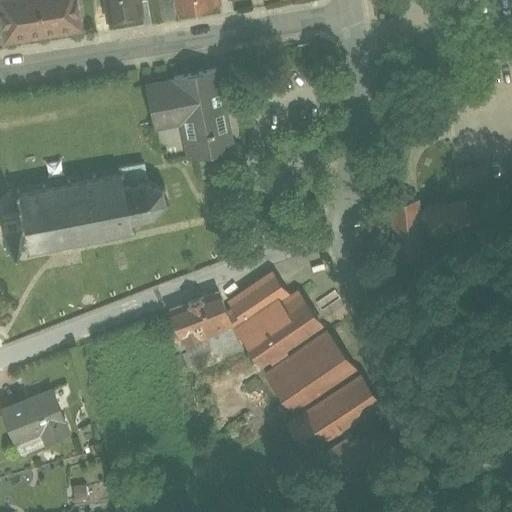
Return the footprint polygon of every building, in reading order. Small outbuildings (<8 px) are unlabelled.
[(0,0),(0,35),(76,24),(72,0),(0,0)] [(99,0),(103,20),(140,14),(137,0),(99,0)] [(169,0),(171,12),(217,5),(216,0),(169,0)] [(232,153),(214,65),(141,80),(156,151),(161,150),(163,162),(184,157),(185,162),(232,153)] [(4,236),(24,232),(29,255),(33,254),(32,249),(52,246),(53,251),(58,250),(57,245),(78,241),(79,246),(83,246),(82,240),(103,237),(104,242),(108,241),(108,236),(129,232),(133,236),(136,233),(133,229),(132,221),(151,218),(152,223),(156,222),(155,215),(164,206),(169,208),(169,204),(165,202),(163,191),(167,188),(164,184),(159,187),(147,182),(148,176),(145,162),(120,167),(121,172),(118,176),(98,180),(96,175),(92,176),(93,180),(73,184),(72,179),(67,180),(68,184),(48,188),(47,184),(42,184),(43,189),(22,193),(21,188),(17,189),(21,212),(1,216),(4,236)] [(487,168),(456,169),(457,186),(488,184),(487,168)] [(416,208),(415,200),(385,203),(390,264),(421,261),(416,208)] [(472,204),(421,208),(423,232),(474,228),(472,204)] [(381,414),(296,297),(289,301),(268,272),(220,307),(228,330),(294,421),(282,429),(309,466),(381,414)] [(181,309),(165,315),(177,349),(228,330),(220,307),(216,296),(198,303),(197,299),(180,305),(181,309)] [(67,440),(48,390),(0,408),(0,425),(10,451),(36,441),(40,450),(67,440)]
